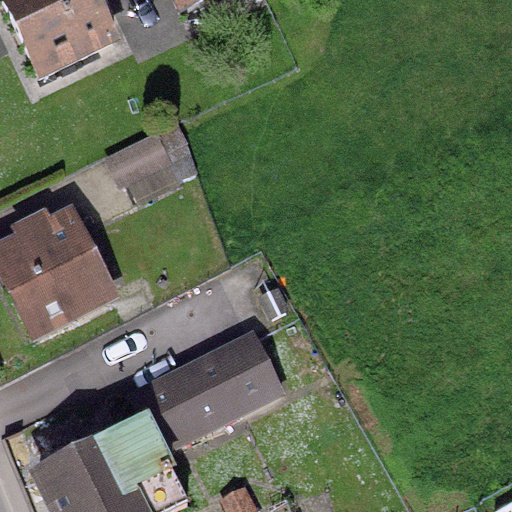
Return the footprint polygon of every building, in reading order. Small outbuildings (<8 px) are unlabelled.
[(123,38),(104,0),(1,0),(40,78),(123,38)] [(201,0),(174,0),(179,10),(201,0)] [(178,123),(102,158),(117,190),(171,165),(166,153),(187,144),(178,123)] [(118,294),(72,204),(51,215),(46,206),(11,224),(16,233),(0,240),(0,273),(32,337),(118,294)] [(286,394),(253,330),(138,388),(148,408),(171,452),(286,394)] [(148,408),(28,468),(50,511),(162,511),(189,499),(172,467),(177,464),(171,452),(148,408)] [(257,511),(244,486),(219,499),(225,511),(257,511)]
